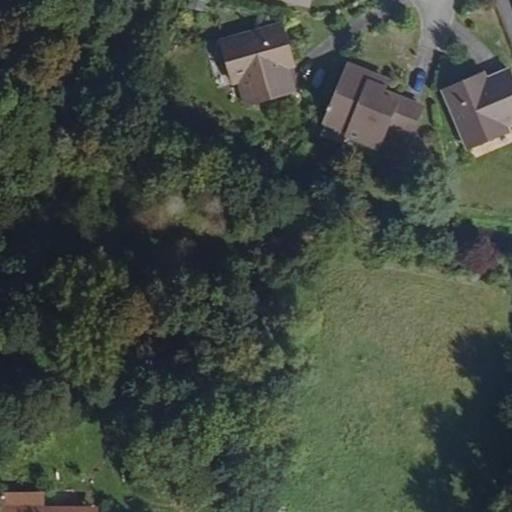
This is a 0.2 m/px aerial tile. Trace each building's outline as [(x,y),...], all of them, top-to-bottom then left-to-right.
[(292,50),(285,23),(222,41),(233,83),(242,80),(248,106),(296,92),(288,67),(284,52),(292,50)] [(296,65),(292,50),(284,52),(288,67),(296,65)] [(413,135),(423,107),(399,96),(397,101),(383,96),(386,90),(389,81),(348,64),(326,119),(350,128),(348,134),(381,146),(389,125),(413,135)] [(511,122),(511,69),(487,80),(473,86),(470,79),(446,89),(471,150),(509,133),(506,125),(511,122)] [(487,80),(485,73),(470,79),(473,86),(487,80)] [(399,96),(386,90),(383,96),(397,101),(399,96)] [(37,511),(38,509),(34,509),(35,495),(1,494),(1,511),(37,511)]
